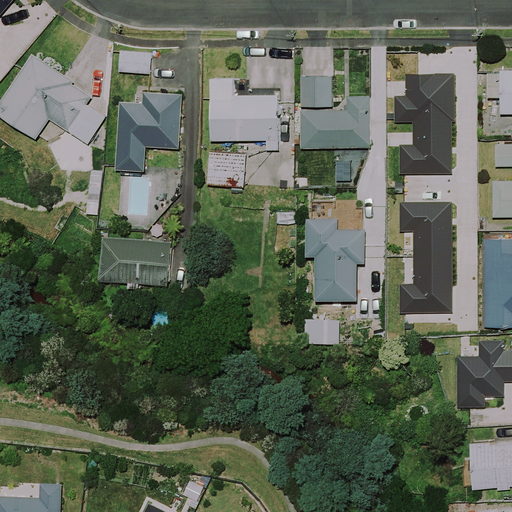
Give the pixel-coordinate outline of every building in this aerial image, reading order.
[(0,0),(0,9),(8,0),(0,0)] [(150,55),(119,52),(117,72),(149,75),(150,55)] [(89,94),(32,56),(0,105),(0,115),(36,140),(49,120),(87,145),(106,117),(83,102),(89,94)] [(511,71),(485,71),(485,98),(499,98),(499,114),(511,114),(511,71)] [(329,95),(329,79),(299,78),(299,149),(366,149),(366,95),(329,95)] [(246,97),(245,80),(209,80),(209,141),(268,141),(268,151),(277,151),(276,97),(246,97)] [(181,94),(144,92),(144,104),(119,103),(116,170),(144,171),(145,147),(178,148),(181,94)] [(464,212),(466,100),(393,98),(392,175),(425,175),(424,212),(464,212)] [(511,145),(493,145),(493,166),(511,166),(511,145)] [(245,153),(209,152),(207,185),(243,187),(245,153)] [(99,196),(102,172),(90,171),(87,195),(99,196)] [(511,217),(511,181),(491,182),(491,217),(511,217)] [(96,223),(98,201),(85,200),(83,222),(96,223)] [(471,214),(440,214),(440,257),(471,257),(471,214)] [(337,231),(337,220),(298,219),(297,255),(315,256),(314,299),(356,300),(357,262),(363,262),(364,231),(337,231)] [(170,242),(102,238),(99,280),(167,285),(170,242)] [(511,239),(482,240),(484,327),(511,326),(511,239)] [(494,346),(474,345),(473,361),(493,362),(494,346)] [(511,486),(511,443),(470,445),(471,488),(511,486)] [(70,511),(71,511),(59,511),(60,486),(40,485),(39,498),(0,495),(0,511),(70,511)] [(169,511),(150,503),(145,511),(169,511)]
